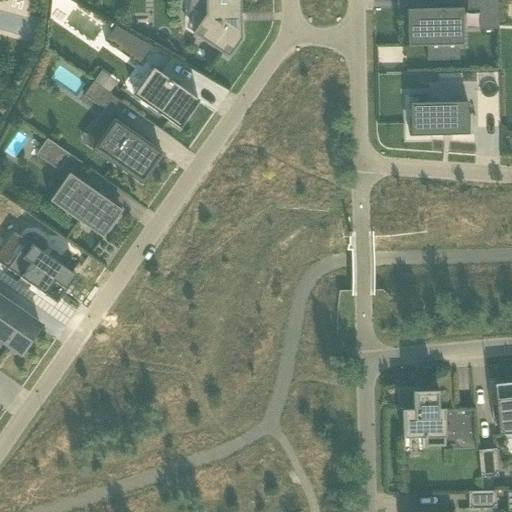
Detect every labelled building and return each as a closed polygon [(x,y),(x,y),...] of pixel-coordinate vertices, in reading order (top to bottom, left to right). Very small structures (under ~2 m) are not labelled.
[(203,0),(204,17),(192,34),(228,59),(241,41),(240,0),(203,0)] [(498,30),(497,0),(466,0),(467,10),(479,10),(480,30),(498,30)] [(407,10),(407,47),(463,46),(463,9),(407,10)] [(153,48),(115,27),(105,42),(140,67),(153,48)] [(133,96),(179,129),(199,101),(153,69),(133,96)] [(142,81),(134,74),(124,88),(132,94),(142,81)] [(84,95),(110,114),(119,101),(93,82),(92,84),(95,86),(87,97),(84,94),(84,95)] [(409,137),(432,137),(432,133),(449,135),(468,136),(468,103),(462,103),(437,104),(409,104),(409,110),(410,110),(411,119),(409,119),(409,137)] [(154,167),(163,155),(153,149),(137,138),(140,133),(118,118),(94,152),(113,166),(114,163),(142,183),(153,166),(154,167)] [(36,156),(59,172),(70,155),(47,139),(36,156)] [(50,202),(62,210),(102,239),(122,211),(69,174),(50,202)] [(57,305),(76,277),(27,242),(7,270),(57,305)] [(0,340),(21,355),(40,327),(0,299),(0,340)] [(498,435),(511,434),(511,383),(494,386),(498,435)] [(425,449),(425,448),(445,447),(443,410),(437,410),(437,392),(421,392),(421,395),(415,395),(414,388),(397,389),(398,410),(403,409),(403,439),(422,439),(422,449),(425,449)] [(480,479),(497,477),(495,450),(478,451),(480,479)] [(494,492),(467,492),(467,509),(495,509),(494,492)]
